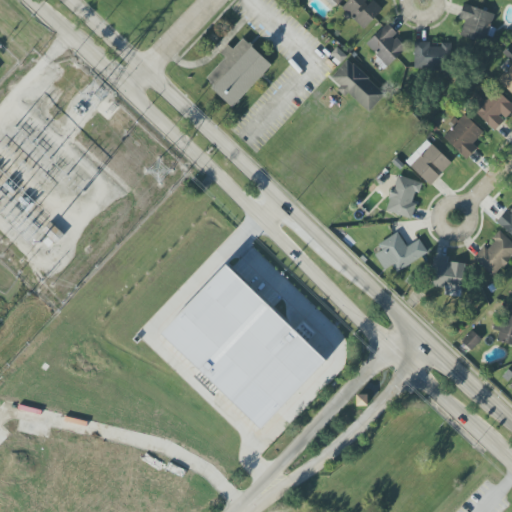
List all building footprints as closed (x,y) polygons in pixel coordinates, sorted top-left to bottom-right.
[(383,9),(373,0),(349,0),(341,9),(364,30),(383,9)] [(493,12),(462,6),(460,20),(464,20),(461,37),(487,42),(493,12)] [(408,48),(386,24),(366,44),(387,67),(408,48)] [(272,65),(243,39),(233,49),(228,45),(220,53),(225,57),(204,81),(233,107),(272,65)] [(449,44),(414,42),(413,68),(448,70),(449,44)] [(368,113),(385,94),(348,60),(330,79),(368,113)] [(511,94),(511,64),(497,81),(511,94)] [(477,95),(468,106),(495,131),(511,111),(511,104),(495,89),(484,101),(477,95)] [(472,143),(483,133),(464,114),(442,135),(465,160),(477,149),(472,143)] [(405,162),(430,186),(441,175),(441,174),(451,163),(426,140),(405,162)] [(411,219),(416,204),(412,203),(415,192),(419,193),(422,184),(397,175),(385,211),(411,219)] [(511,209),(508,214),(505,212),(496,222),(511,236),(511,209)] [(474,259),(493,277),(511,257),(511,243),(500,232),(474,259)] [(378,244),(382,251),(375,255),(384,270),(392,265),(396,272),(428,254),(419,240),(406,247),(398,233),(378,244)] [(444,295),(461,298),(465,265),(447,262),(448,259),(434,257),(429,286),(445,289),(444,295)] [(261,429),(326,360),(226,265),(160,334),(261,429)] [(511,311),(507,310),(504,322),(496,319),(493,330),(499,331),(497,342),(511,345),(511,311)] [(481,340),(472,331),(462,341),(471,351),(481,340)]
